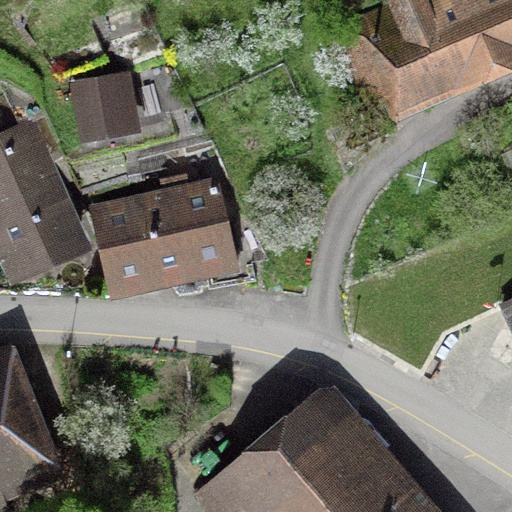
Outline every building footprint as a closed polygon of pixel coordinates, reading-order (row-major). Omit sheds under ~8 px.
[(511,0),(442,0),(428,6),(424,0),(390,0),(393,6),(337,30),(351,60),(348,61),(361,95),(385,87),(392,102),(511,50),(511,0)] [(126,86),(80,94),(89,149),(136,141),(126,86)] [(0,219),(24,272),(71,250),(6,111),(0,113),(0,219)] [(101,226),(110,287),(253,267),(244,206),(101,226)] [(49,343),(0,359),(0,511),(102,511),(108,510),(49,343)] [(454,511),(354,397),(220,511),(454,511)]
